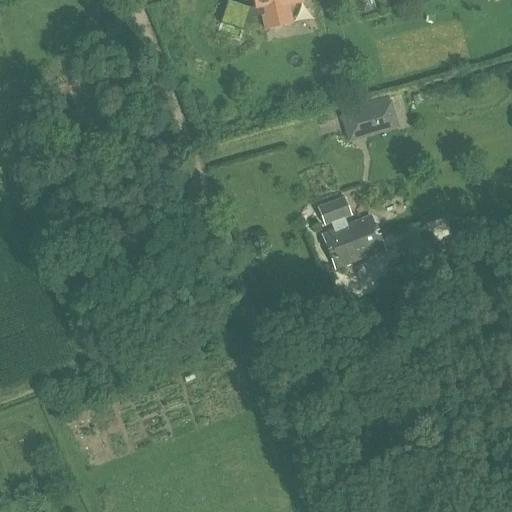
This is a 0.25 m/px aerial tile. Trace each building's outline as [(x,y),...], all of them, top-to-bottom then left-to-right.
[(248,15),(261,12),(265,30),(294,24),(290,6),(303,2),(302,0),(254,0),(257,8),(251,9),(231,0),(228,0),(219,21),(240,31),(248,15)] [(361,0),(366,13),(376,9),(373,0),(361,0)] [(340,116),(348,143),(400,129),(392,101),(390,102),(389,96),(341,110),(342,115),(340,116)] [(322,236),(335,269),(383,251),(371,217),(348,226),(345,219),(352,217),(345,198),(318,208),(325,226),(331,224),(334,231),(322,236)] [(479,228),(492,236),(498,224),(486,217),(479,228)] [(396,244),(410,275),(444,260),(434,237),(422,242),(419,234),(396,244)]
